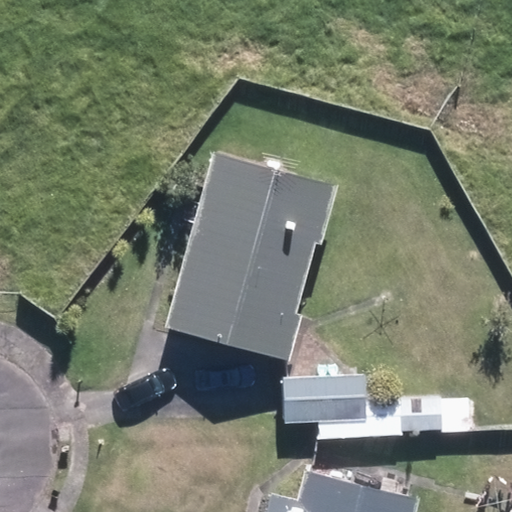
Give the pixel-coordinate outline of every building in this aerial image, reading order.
[(322,192),(198,157),(148,334),(271,369),(285,322),(279,319),(299,248),(305,250),(322,192)] [(357,422),(354,378),(275,381),(277,425),(357,422)] [(395,399),(395,432),(435,431),(435,399),(395,399)] [(435,431),(467,431),(467,399),(435,399),(435,431)] [(401,511),(404,501),(292,472),(284,503),(257,497),(253,511),(401,511)] [(509,511),(510,486),(475,485),(474,511),(509,511)]
